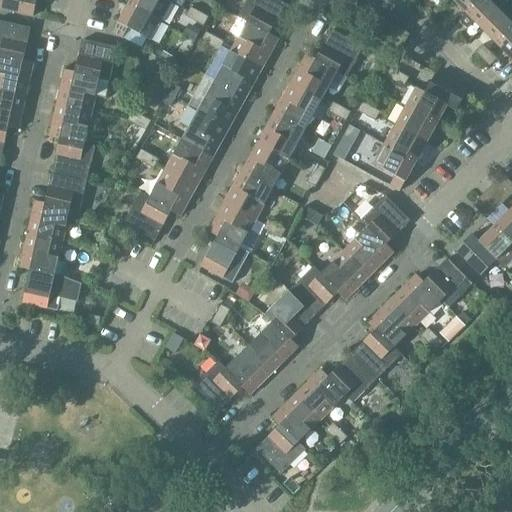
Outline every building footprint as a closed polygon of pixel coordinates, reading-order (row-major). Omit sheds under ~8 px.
[(0,0),(0,9),(33,17),(37,0),(0,0)] [(165,0),(131,0),(129,4),(161,22),(171,3),(165,0)] [(247,0),(238,18),(247,23),(269,35),(286,5),(276,0),(247,0)] [(452,0),(467,15),(481,0),(452,0)] [(481,0),(467,15),(482,30),(507,5),(502,0),(481,0)] [(161,22),(129,4),(113,33),(123,39),(128,30),(150,41),(161,22)] [(482,30),(497,45),(511,30),(511,9),(507,5),(482,30)] [(185,17),(195,22),(200,13),(191,8),(185,17)] [(200,13),(195,22),(204,27),(209,18),(200,13)] [(0,56),(23,62),(23,61),(31,29),(0,21),(0,56)] [(452,29),(459,37),(467,30),(459,22),(452,29)] [(231,52),(262,70),(279,40),(269,35),(247,23),(231,52)] [(379,43),(389,49),(400,30),(390,24),(379,43)] [(459,37),(452,29),(445,37),(452,44),(459,37)] [(400,30),(389,49),(399,54),(410,35),(400,30)] [(511,30),(497,45),(511,60),(511,30)] [(332,31),(316,60),(315,61),(338,73),(337,73),(346,78),(363,48),(332,31)] [(201,42),(210,47),(215,37),(206,32),(201,42)] [(215,37),(210,47),(219,52),(224,42),(215,37)] [(82,40),(75,73),(75,74),(99,79),(99,80),(109,82),(117,48),(82,40)] [(475,53),(482,60),(490,53),(482,45),(475,53)] [(231,52),(214,81),(246,99),(262,70),(231,52)] [(490,53),(482,60),(489,67),(497,60),(490,53)] [(307,55),(290,85),(321,102),(337,73),(338,73),(315,61),(316,60),(307,55)] [(0,91),(26,97),(33,64),(23,61),(23,62),(0,56),(0,91)] [(386,78),(395,83),(400,73),(391,68),(386,78)] [(65,71),(57,104),(92,112),(99,80),(99,79),(75,74),(75,73),(65,71)] [(400,73),(395,83),(404,88),(409,78),(400,73)] [(436,75),(425,93),(425,94),(447,106),(447,107),(456,112),(467,92),(436,75)] [(214,81),(198,111),(230,128),(246,99),(214,81)] [(511,91),(511,89),(506,83),(498,91),(506,98),(511,91)] [(166,93),(175,98),(181,89),(171,84),(166,93)] [(274,114),(305,132),(321,102),(290,85),(274,114)] [(437,125),(447,107),(447,106),(425,94),(425,93),(416,88),(405,108),(437,125)] [(0,91),(0,125),(8,128),(18,131),(26,97),(0,91)] [(175,98),(166,93),(161,102),(170,107),(175,98)] [(328,112),(337,117),(342,108),(333,103),(328,112)] [(357,112),(366,117),(371,108),(362,103),(357,112)] [(49,138),(60,140),(60,139),(85,145),(85,144),(92,112),(57,104),(49,138)] [(342,108),(337,117),(346,122),(351,113),(342,108)] [(371,108),(366,117),(375,122),(380,113),(371,108)] [(405,108),(395,127),(426,144),(437,125),(405,108)] [(198,111),(182,140),(213,158),(230,128),(198,111)] [(128,121),(137,126),(142,117),(133,112),(128,121)] [(257,144),(289,161),(305,132),(274,114),(257,144)] [(142,117),(137,126),(146,131),(151,122),(142,117)] [(0,160),(1,160),(8,128),(0,125),(0,160)] [(395,127),(384,146),(416,163),(426,144),(395,127)] [(60,140),(52,172),(87,180),(95,147),(85,144),(85,145),(60,139),(60,140)] [(165,170),(197,187),(213,158),(182,140),(165,170)] [(241,173),(272,190),(289,161),(257,144),(241,173)] [(416,163),(384,146),(374,165),(395,177),(390,186),(400,192),(416,163)] [(136,159),(145,164),(150,155),(141,150),(136,159)] [(150,155),(145,164),(154,169),(159,160),(150,155)] [(316,165),(311,174),(321,179),(326,170),(316,165)] [(165,170),(150,199),(149,199),(172,211),(171,212),(180,217),(197,187),(165,170)] [(52,172),(45,204),(45,205),(70,210),(70,211),(80,213),(87,180),(52,172)] [(225,203),(256,220),(272,190),(241,173),(225,203)] [(306,183),(311,185),(316,188),(321,179),(311,174),(306,183)] [(511,184),(503,175),(495,182),(510,197),(511,195),(511,184)] [(149,199),(150,199),(141,193),(124,224),(155,241),(171,212),(172,211),(149,199)] [(360,221),(368,229),(368,228),(386,246),(410,222),(385,196),(360,221)] [(472,205),(487,220),(494,213),(480,198),(472,205)] [(35,202),(27,235),(62,243),(70,211),(70,210),(45,205),(45,204),(35,202)] [(208,232),(217,238),(218,237),(240,249),(256,220),(225,203),(208,232)] [(299,216),(308,221),(314,212),(305,207),(299,216)] [(314,212),(308,221),(317,226),(323,217),(314,212)] [(511,214),(510,212),(494,228),(511,245),(511,214)] [(368,229),(344,252),(369,277),(394,253),(386,246),(368,228),(368,229)] [(511,245),(494,228),(479,242),(479,243),(497,261),(496,261),(504,268),(511,260),(511,245)] [(20,269),(30,271),(55,276),(55,275),(62,243),(27,235),(20,269)] [(479,243),(479,242),(472,235),(456,251),(481,276),(496,261),(497,261),(479,243)] [(218,237),(217,238),(201,267),(232,284),(249,254),(240,249),(218,237)] [(98,249),(107,254),(112,245),(103,240),(98,249)] [(107,254),(98,249),(93,258),(102,263),(107,254)] [(344,252),(321,275),(320,275),(338,293),(338,294),(345,301),(369,277),(344,252)] [(441,301),(441,302),(448,309),(473,285),(447,259),(423,283),(441,301)] [(313,268),(289,292),(314,317),(338,294),(338,293),(320,275),(321,275),(313,268)] [(30,271),(22,304),(57,312),(65,278),(55,275),(55,276),(30,271)] [(416,276),(392,300),(417,325),(441,302),(441,301),(423,283),(416,276)] [(265,316),(272,323),(273,323),(291,341),(291,340),(314,317),(289,292),(265,316)] [(368,324),(375,331),(393,349),(394,348),(417,325),(392,300),(368,324)] [(216,314),(225,319),(230,310),(221,305),(216,314)] [(225,319),(216,314),(211,323),(220,329),(225,319)] [(100,318),(90,316),(88,324),(98,326),(100,318)] [(272,323),(249,346),(274,372),(298,348),(291,340),(291,341),(273,323),(272,323)] [(421,336),(428,344),(436,336),(428,329),(421,336)] [(375,331),(352,354),(377,380),(401,356),(394,348),(393,349),(375,331)] [(436,336),(428,344),(435,351),(443,344),(436,336)] [(249,346),(225,370),(243,388),(242,389),(250,396),(274,372),(249,346)] [(352,354),(328,378),(346,396),(345,397),(353,404),(377,380),(352,354)] [(225,370),(218,362),(193,387),(219,412),(242,389),(243,388),(225,370)] [(321,370),(297,394),(322,420),(345,397),(346,396),(328,378),(321,370)] [(272,418),(280,426),(280,425),(298,443),(322,420),(297,394),(272,418)] [(325,431),(333,438),(340,431),(333,423),(325,431)] [(280,425),(280,426),(256,449),(281,475),(306,450),(298,443),(280,425)] [(340,431),(333,438),(340,445),(348,438),(340,431)]
